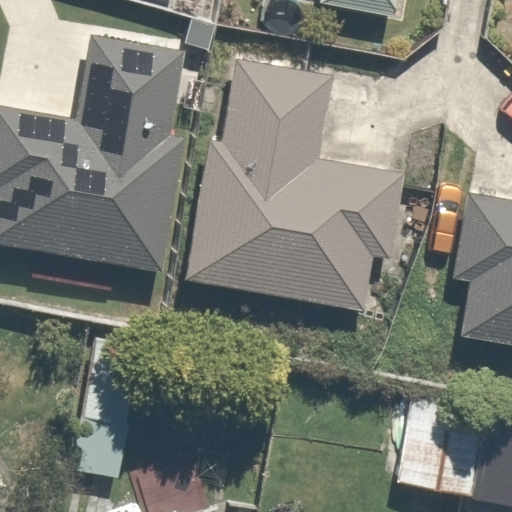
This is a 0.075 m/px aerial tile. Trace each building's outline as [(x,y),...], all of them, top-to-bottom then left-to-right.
[(157,113),(168,34),(72,20),(59,107),(0,98),(0,242),(148,264),(169,115),(157,113)] [(323,69),(215,51),(179,269),(350,297),(358,249),(378,253),(394,158),(310,144),(323,69)] [(447,266),(438,321),(511,333),(511,188),(449,178),(435,264),(447,266)] [(461,486),(477,396),(400,382),(384,472),(461,486)] [(511,402),(477,396),(461,486),(511,494),(511,402)]
